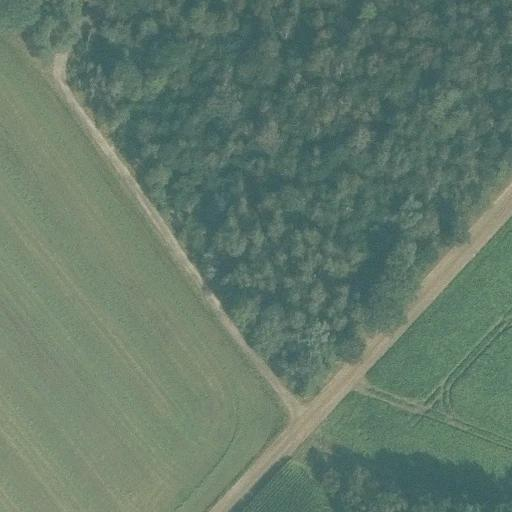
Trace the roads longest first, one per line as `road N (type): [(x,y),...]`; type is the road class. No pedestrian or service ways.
road 1 (track): [(107,0),(35,76),(303,424)]
road 2 (track): [(511,197),(221,511)]
